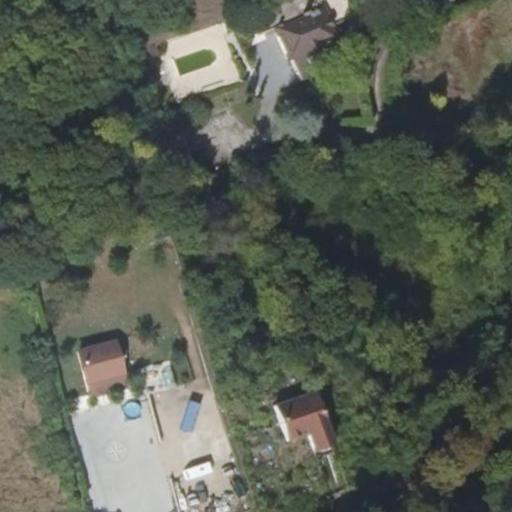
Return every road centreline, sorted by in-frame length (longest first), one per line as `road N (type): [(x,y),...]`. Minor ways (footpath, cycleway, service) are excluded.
road 1 (residential): [(511,163),(399,148),(372,112),(365,72),(375,39),(399,13),(434,0)]
road 2 (unclassified): [(511,340),(375,493),(342,511)]
